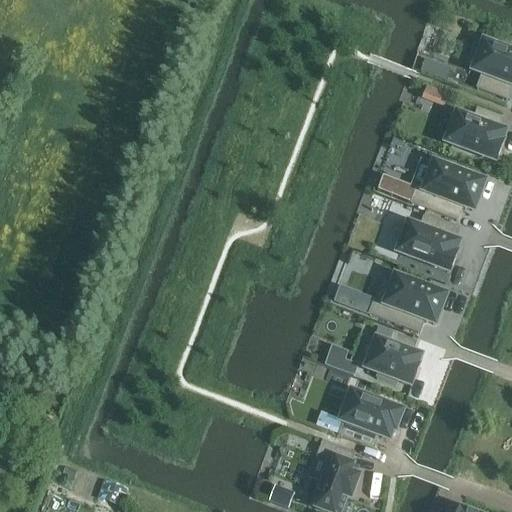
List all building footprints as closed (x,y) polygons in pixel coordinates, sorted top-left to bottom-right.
[(511,55),(484,45),(473,73),(482,76),(476,90),(507,102),(511,89),(511,55)] [(437,69),(434,78),(446,82),(450,73),(437,69)] [(440,93),(435,106),(444,110),(449,97),(440,93)] [(496,132),(501,120),(477,111),(473,123),(457,117),(446,145),(496,164),(503,146),(501,145),(504,135),(496,132)] [(473,213),(474,211),(477,203),(484,185),(434,166),(424,193),(416,190),(410,205),(458,223),(463,209),(473,213)] [(450,275),(457,256),(455,256),(459,246),(450,243),(455,231),(424,219),(419,231),(408,227),(398,255),(450,275)] [(385,266),(388,249),(354,243),(351,261),(385,266)] [(342,277),(336,294),(351,299),(357,282),(342,277)] [(358,279),(355,294),(368,297),(371,283),(358,279)] [(435,325),(438,317),(445,299),(395,280),(385,307),(374,302),(368,316),(419,336),(424,323),(435,327),(435,325)] [(388,348),(376,343),(366,371),(411,388),(418,370),(416,369),(420,360),(411,356),(416,344),(392,336),(388,348)] [(395,433),(401,415),(390,410),(392,407),(377,401),(375,405),(351,396),(341,424),(344,425),(339,438),(373,451),(378,438),(389,442),(392,432),(395,433)] [(322,419),(318,428),(327,432),(331,423),(322,419)] [(354,456),(322,444),(317,457),(329,461),(311,508),(320,511),(341,511),(347,499),(351,500),(354,492),(358,480),(354,478),(357,471),(350,468),(354,456)] [(104,483),(98,501),(122,509),(128,491),(104,483)] [(273,491),(268,504),(288,511),(293,499),(273,491)]
